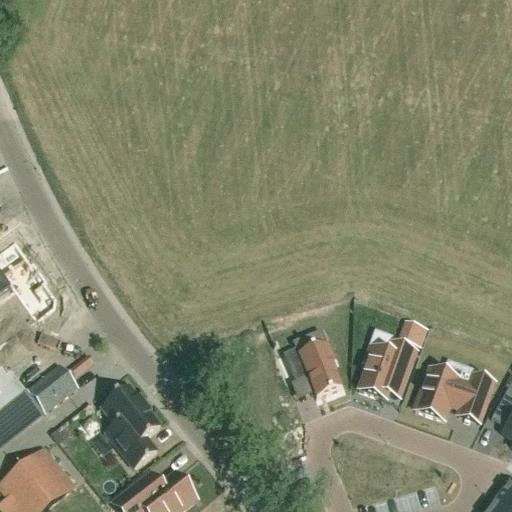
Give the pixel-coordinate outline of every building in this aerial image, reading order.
[(0,417),(25,398),(9,378),(5,381),(0,374),(0,301),(9,295),(0,281),(0,417)] [(366,371),(358,395),(385,405),(388,397),(399,401),(406,383),(415,356),(389,347),(385,357),(369,352),(363,369),(366,371)] [(293,388),(293,389),(306,384),(312,399),(315,405),(340,395),(329,369),(334,367),(326,349),(324,350),(298,360),(295,354),(294,354),(281,359),(293,388)] [(282,406),(277,393),(288,388),(275,357),(263,362),(269,377),(244,387),(260,427),(286,417),(282,406)] [(44,420),(77,394),(58,369),(25,396),(44,420)] [(429,374),(414,415),(442,425),(448,410),(459,414),(457,420),(478,427),(484,412),(492,387),(473,380),(472,380),(468,389),(457,385),(457,384),(443,379),(429,374)] [(162,431),(130,390),(103,411),(117,428),(107,436),(135,473),(158,455),(148,442),(162,431)] [(511,446),(508,451),(511,454),(511,395),(505,390),(488,422),(498,430),(500,428),(504,431),(499,436),(511,446)] [(48,511),(66,498),(73,492),(43,454),(0,488),(0,495),(13,511),(48,511)] [(160,490),(150,478),(111,509),(113,511),(186,511),(194,505),(174,479),(160,490)] [(509,489),(495,507),(501,511),(511,511),(511,489),(510,488),(509,489)]
